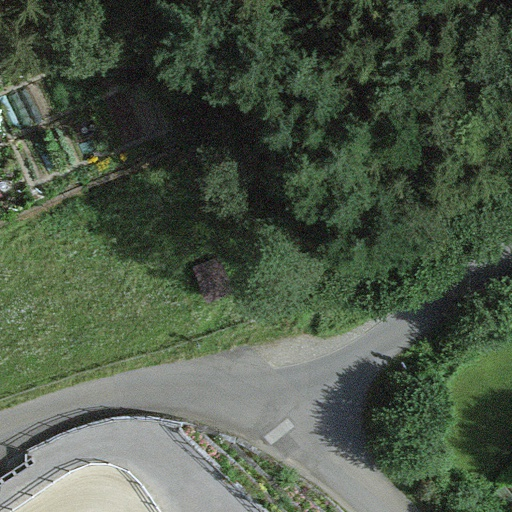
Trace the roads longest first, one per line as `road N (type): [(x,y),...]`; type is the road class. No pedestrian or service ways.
road 1 (residential): [(511,248),(395,336),(266,398)]
road 2 (residential): [(266,398),(200,384),(0,431)]
road 3 (residential): [(266,398),(390,511)]
